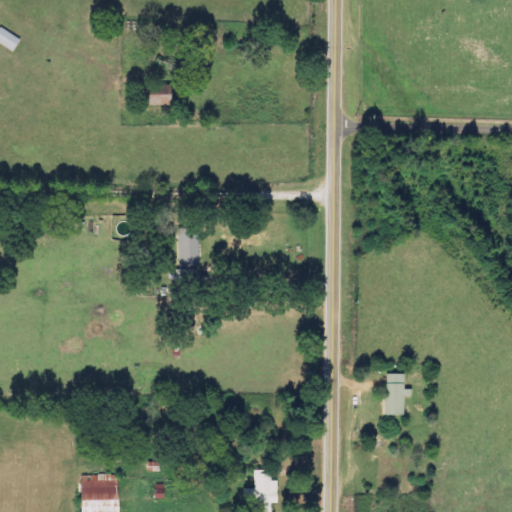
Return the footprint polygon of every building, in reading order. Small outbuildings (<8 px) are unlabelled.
[(0,45),(10,52),(18,41),(0,28),(0,45)] [(192,270),(173,270),(173,284),(192,284),(192,270)] [(401,417),(401,397),(408,397),(408,390),(402,390),(402,375),(384,375),(382,416),(401,417)] [(272,505),(271,472),(250,472),(250,489),(241,489),(242,499),(250,499),(250,511),(267,511),(267,505),(272,505)] [(115,511),(114,476),(77,476),(78,511),(115,511)]
